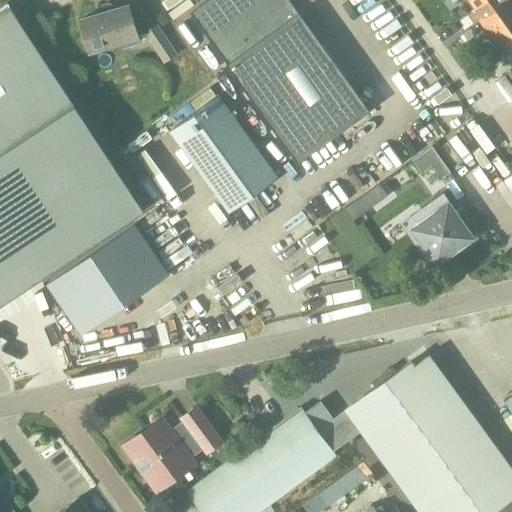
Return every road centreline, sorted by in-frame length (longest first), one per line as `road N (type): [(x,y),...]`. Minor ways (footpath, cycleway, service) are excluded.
road 1 (unclassified): [(511,293),(61,395)]
road 2 (unclassified): [(130,511),(71,430),(61,395)]
